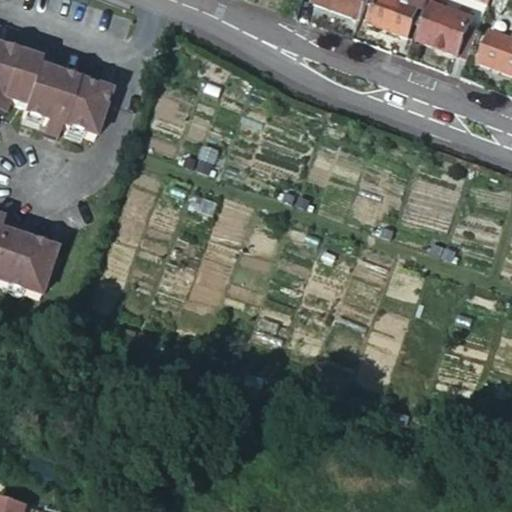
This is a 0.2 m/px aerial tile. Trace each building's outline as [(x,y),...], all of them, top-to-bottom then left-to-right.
[(313,0),(312,5),(360,22),(367,0),(313,0)] [(376,0),(368,25),(407,39),(412,24),(419,27),(428,1),(428,0),(399,0),(397,0),(376,0)] [(493,0),(490,10),(501,14),(506,0),(493,0)] [(431,5),(417,43),(458,57),(467,33),(471,19),(431,5)] [(467,33),(458,57),(468,60),(477,36),(467,33)] [(479,65),(511,77),(511,41),(490,33),(479,65)] [(0,260),(54,254),(4,237),(1,244),(0,243),(0,103),(25,111),(22,119),(46,127),(49,120),(62,124),(60,131),(93,142),(108,97),(37,73),(39,66),(0,52),(0,260)]
